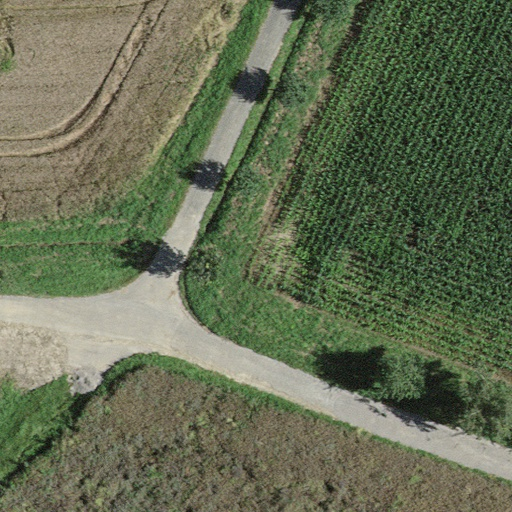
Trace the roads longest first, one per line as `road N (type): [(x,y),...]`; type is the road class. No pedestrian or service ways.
road 1 (track): [(146,318),(511,456)]
road 2 (track): [(290,0),(146,318)]
road 3 (track): [(146,318),(0,452)]
road 4 (track): [(0,311),(146,318)]
